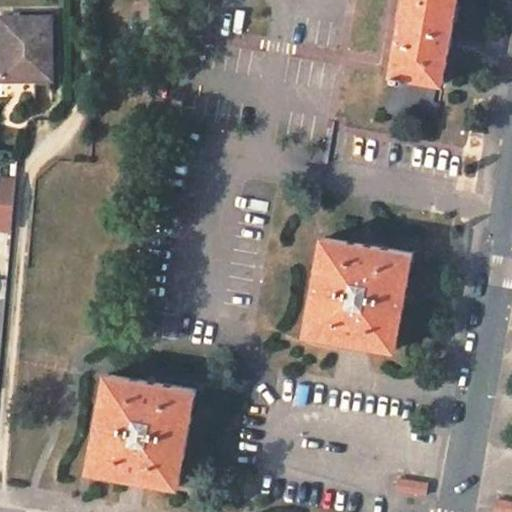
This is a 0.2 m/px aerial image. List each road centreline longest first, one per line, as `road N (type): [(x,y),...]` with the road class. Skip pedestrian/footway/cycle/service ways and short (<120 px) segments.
road 1 (unknown): [(68,128),(53,132),(32,170),(1,511)]
road 2 (unknown): [(508,204),(307,168),(279,150),(267,0)]
road 3 (residential): [(455,511),(511,187)]
